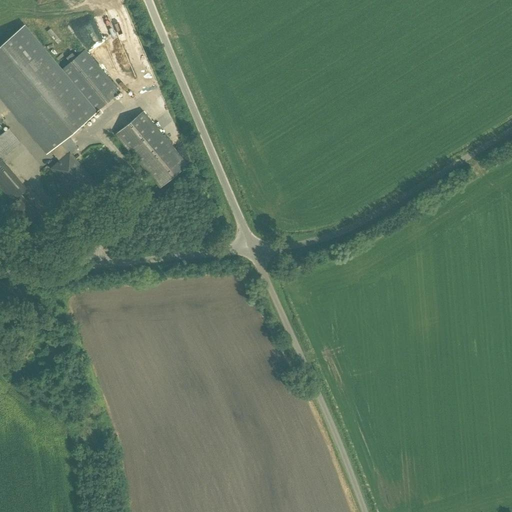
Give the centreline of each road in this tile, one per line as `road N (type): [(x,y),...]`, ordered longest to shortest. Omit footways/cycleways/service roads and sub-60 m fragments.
road 1 (unclassified): [(511,133),(345,231),(254,251)]
road 2 (unclassified): [(363,511),(254,251)]
road 3 (unclassified): [(254,251),(148,0)]
road 4 (unclassified): [(254,251),(0,276)]
